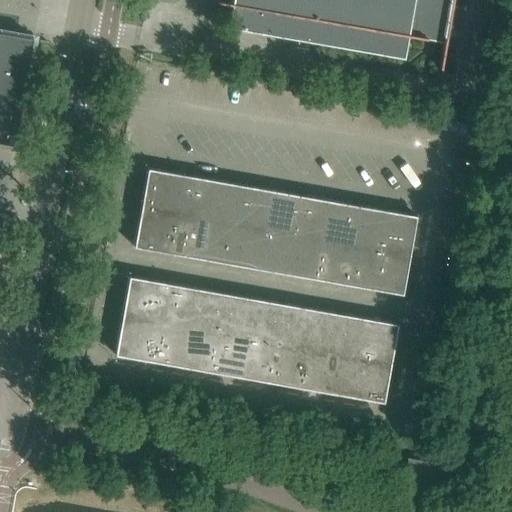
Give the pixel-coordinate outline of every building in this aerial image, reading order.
[(232,0),(232,3),(217,0),(217,2),(232,4),(228,27),(404,58),(408,35),(445,42),(440,67),(441,67),(446,38),(445,38),(451,0),(232,0)] [(0,141),(13,143),(32,37),(0,31),(0,141)] [(148,168),(141,207),(180,214),(187,175),(148,168)] [(216,180),(187,175),(180,214),(209,219),(216,180)] [(209,219),(237,224),(244,185),(216,180),(209,219)] [(273,190),(244,185),(237,224),(266,229),(273,190)] [(266,229),(295,234),(302,195),(273,190),(266,229)] [(330,200),(302,195),(295,234),(323,239),(330,200)] [(323,239),(352,244),(359,205),(330,200),(323,239)] [(387,210),(359,205),(352,244),(381,249),(387,210)] [(134,246),(173,253),(180,214),(141,207),(134,246)] [(381,249),(409,254),(416,215),(387,210),(381,249)] [(209,219),(180,214),(173,253),(202,258),(209,219)] [(237,224),(209,219),(202,258),(231,263),(237,224)] [(266,229),(237,224),(231,263),(259,268),(266,229)] [(295,234),(266,229),(259,268),(288,273),(295,234)] [(288,273),(316,278),(323,239),(295,234),(288,273)] [(352,244),(323,239),(316,278),(345,283),(352,244)] [(345,283),(374,288),(381,249),(352,244),(345,283)] [(374,288),(378,289),(403,293),(409,254),(381,249),(374,288)] [(129,276),(127,289),(122,315),(161,322),(168,283),(129,276)] [(190,327),(197,288),(168,283),(161,322),(190,327)] [(219,332),(225,293),(197,288),(190,327),(219,332)] [(247,337),(254,298),(225,293),(219,332),(247,337)] [(276,342),(283,303),(254,298),(247,337),(276,342)] [(304,347),(311,308),(283,303),(276,342),(304,347)] [(333,352),(340,313),(311,308),(304,347),(333,352)] [(362,357),(369,318),(340,313),(333,352),(362,357)] [(161,322),(122,315),(115,354),(154,361),(161,322)] [(362,357),(391,362),(397,323),(369,318),(362,357)] [(161,322),(154,361),(183,366),(190,327),(161,322)] [(190,327),(183,366),(212,371),(219,332),(190,327)] [(219,332),(212,371),(240,376),(247,337),(219,332)] [(247,337),(240,376),(269,381),(276,342),(247,337)] [(276,342),(269,381),(298,386),(304,347),(276,342)] [(304,347),(298,386),(326,391),(333,352),(304,347)] [(333,352),(326,391),(355,396),(362,357),(333,352)] [(362,357),(355,396),(384,401),(391,362),(362,357)] [(406,476),(438,482),(442,463),(409,457),(406,476)]
